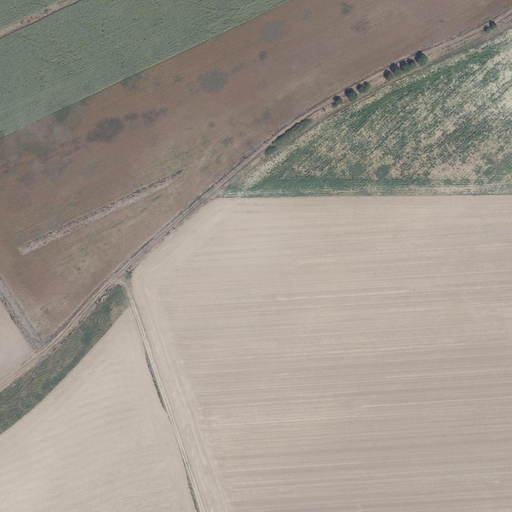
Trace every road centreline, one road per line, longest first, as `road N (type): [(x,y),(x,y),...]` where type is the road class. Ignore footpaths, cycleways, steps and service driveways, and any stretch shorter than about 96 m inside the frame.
road 1 (track): [(0,379),(92,307),(207,195),(314,113),(511,13)]
road 2 (track): [(201,511),(122,276)]
